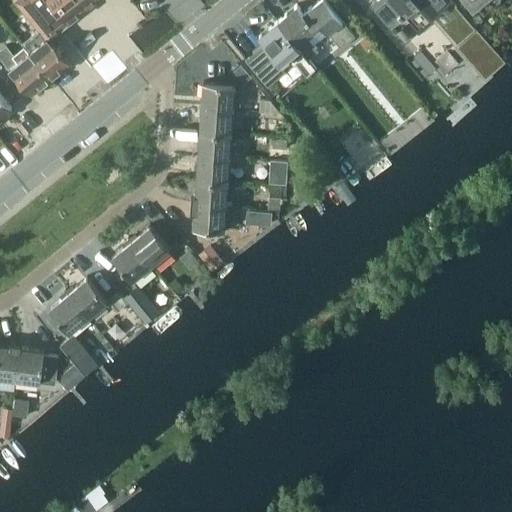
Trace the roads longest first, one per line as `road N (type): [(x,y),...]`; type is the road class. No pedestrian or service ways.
road 1 (residential): [(0,304),(159,175),(167,84),(154,68)]
road 2 (residential): [(0,194),(154,68)]
